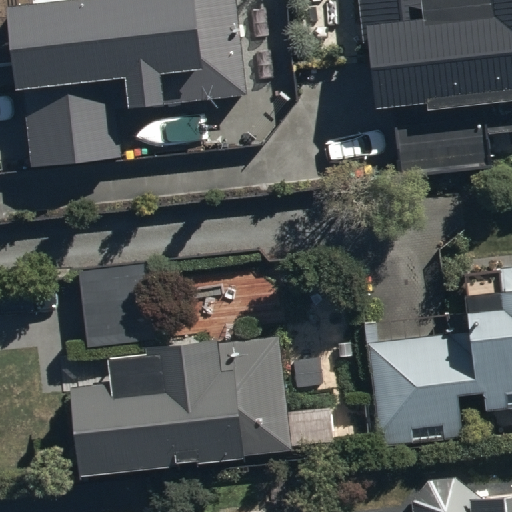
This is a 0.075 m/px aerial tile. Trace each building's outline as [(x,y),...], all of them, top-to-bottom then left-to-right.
[(237,0),(43,0),(5,5),(15,92),(21,91),(30,168),(125,157),(120,112),(249,97),(237,0)] [(511,0),(358,0),(362,49),(367,48),(372,124),(394,122),(398,180),(492,172),(489,140),(511,138),(511,0)] [(78,274),(86,352),(161,345),(153,267),(78,274)] [(484,414),(511,412),(511,270),(500,272),(500,283),(466,286),(467,303),(465,303),(467,341),(368,348),(365,348),(372,450),(462,444),(459,405),(483,404),(484,414)] [(70,397),(78,487),(246,472),(245,462),(290,458),(279,341),(149,353),(150,365),(109,368),(111,393),(70,397)] [(473,494),(459,482),(427,485),(410,504),(411,511),(511,511),(511,500),(474,504),(473,494)]
